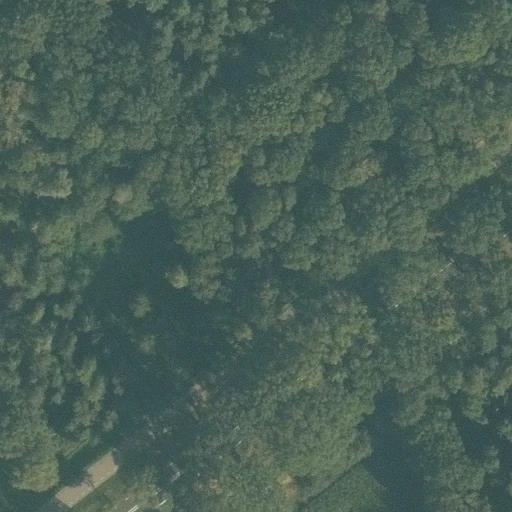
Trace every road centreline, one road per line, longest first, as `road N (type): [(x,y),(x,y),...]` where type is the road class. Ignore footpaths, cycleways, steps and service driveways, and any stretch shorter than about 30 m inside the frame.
road 1 (unclassified): [(46,511),(511,143)]
road 2 (primary): [(119,511),(511,211)]
